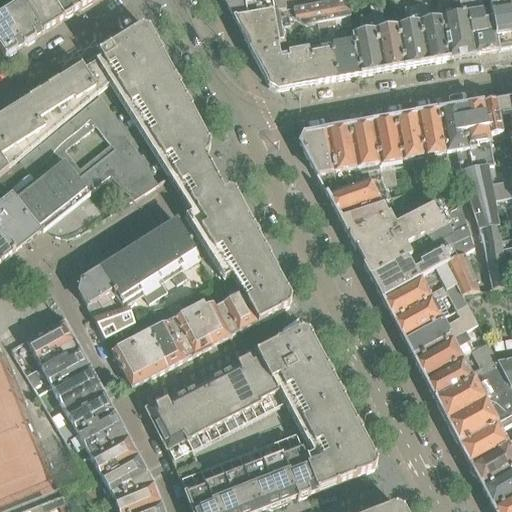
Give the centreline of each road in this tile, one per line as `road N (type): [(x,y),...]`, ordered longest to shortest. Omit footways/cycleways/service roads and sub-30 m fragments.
road 1 (residential): [(212,177),(53,278),(125,408)]
road 2 (residential): [(244,126),(511,77)]
road 3 (residential): [(336,301),(125,408)]
road 4 (tertiary): [(336,301),(421,474)]
road 5 (tertiary): [(256,150),(336,301)]
road 6 (residential): [(143,0),(0,90)]
road 7 (tertiary): [(182,0),(244,126)]
